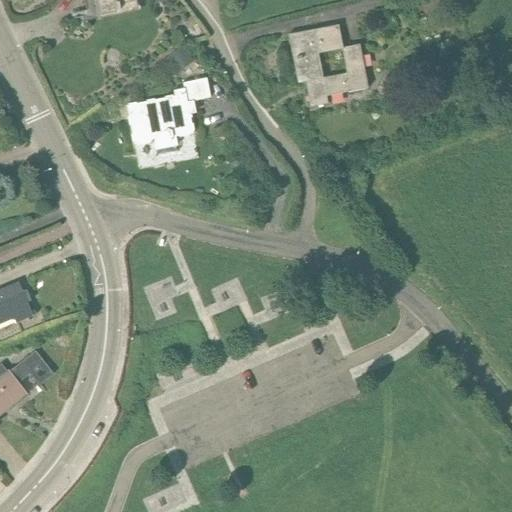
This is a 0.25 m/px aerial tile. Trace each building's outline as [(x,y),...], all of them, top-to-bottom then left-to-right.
[(94,0),(98,15),(138,7),(136,0),(94,0)] [(327,97),(368,89),(360,45),(343,48),(338,26),(289,35),(298,84),(305,83),(310,108),(328,105),(327,97)] [(182,47),(165,59),(175,75),(193,62),(182,47)] [(210,98),(210,97),(206,79),(183,84),(184,89),(174,90),(175,97),(127,106),(131,128),(134,146),(154,142),(156,150),(177,145),(175,138),(193,134),(187,103),(210,98)] [(0,323),(15,318),(17,322),(31,316),(18,285),(0,292),(0,323)] [(22,362),(31,374),(44,363),(35,352),(22,362)] [(30,374),(31,374),(22,362),(8,373),(1,365),(0,365),(0,415),(26,395),(17,384),(30,374)]
